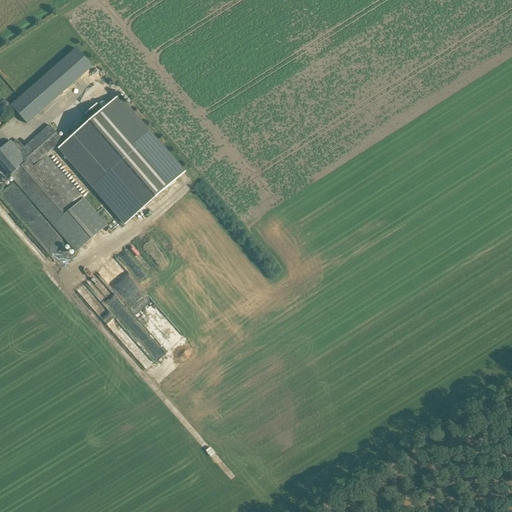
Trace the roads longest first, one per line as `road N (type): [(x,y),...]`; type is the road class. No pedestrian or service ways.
road 1 (track): [(0,201),(264,511)]
road 2 (track): [(511,375),(287,511)]
